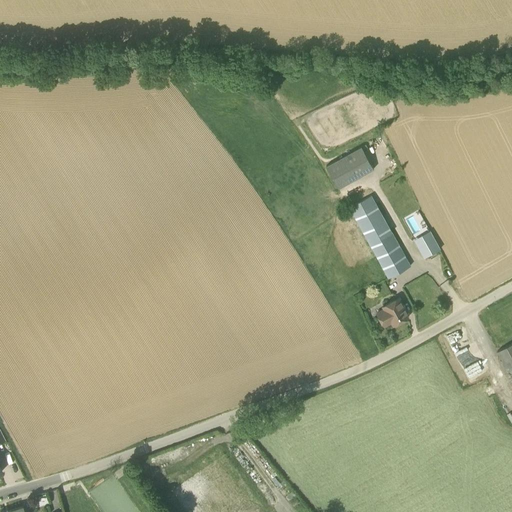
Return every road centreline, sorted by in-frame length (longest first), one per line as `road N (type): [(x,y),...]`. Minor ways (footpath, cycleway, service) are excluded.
road 1 (residential): [(0,493),(354,370),(511,283)]
road 2 (track): [(511,64),(420,75),(216,55),(0,54)]
